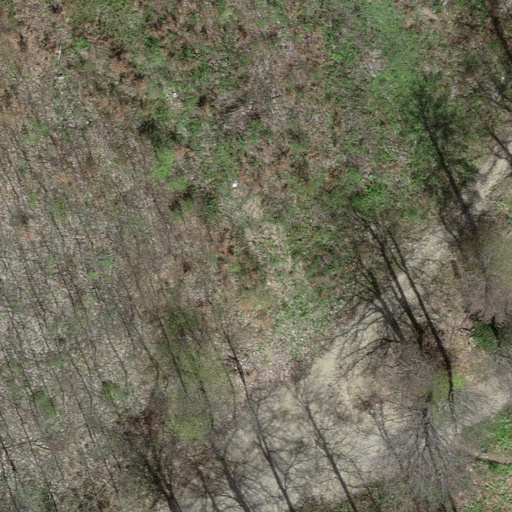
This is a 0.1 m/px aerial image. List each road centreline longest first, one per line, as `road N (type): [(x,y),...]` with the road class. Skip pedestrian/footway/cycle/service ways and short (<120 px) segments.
road 1 (track): [(379,445),(236,511)]
road 2 (track): [(511,377),(379,445)]
